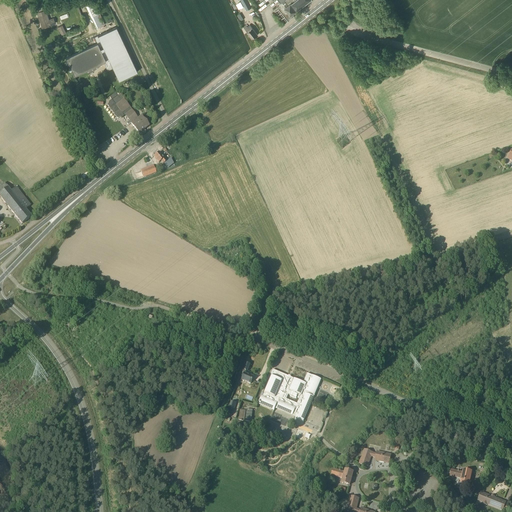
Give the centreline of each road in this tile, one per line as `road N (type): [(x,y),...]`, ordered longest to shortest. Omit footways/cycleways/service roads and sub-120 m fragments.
road 1 (primary): [(73,202),(329,0)]
road 2 (unclassified): [(260,327),(274,297),(511,234)]
road 3 (trunk): [(98,511),(90,443),(67,373),(0,296)]
road 4 (unclassified): [(439,416),(271,345)]
road 5 (unclassified): [(511,75),(345,24)]
